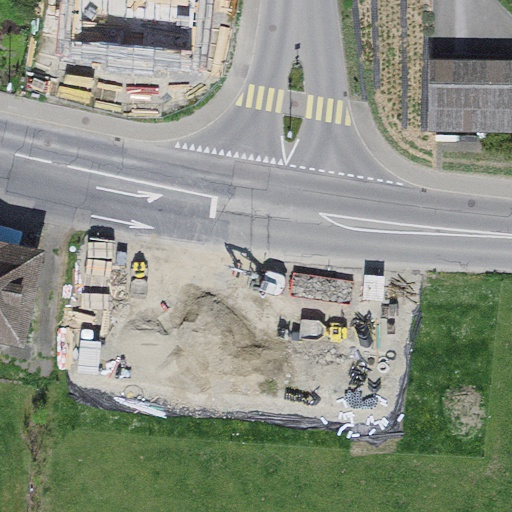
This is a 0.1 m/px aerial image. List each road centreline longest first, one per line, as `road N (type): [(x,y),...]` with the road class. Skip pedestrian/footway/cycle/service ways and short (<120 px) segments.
road 1 (secondary): [(283,208),(0,150)]
road 2 (secondary): [(511,233),(283,208)]
road 3 (residential): [(283,208),(298,0)]
